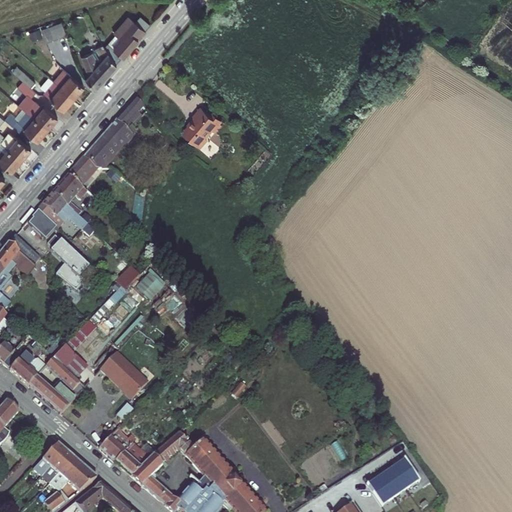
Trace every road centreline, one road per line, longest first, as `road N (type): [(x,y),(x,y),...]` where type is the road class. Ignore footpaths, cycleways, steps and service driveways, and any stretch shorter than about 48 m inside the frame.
road 1 (secondary): [(0,227),(197,0)]
road 2 (secondary): [(0,379),(152,511)]
